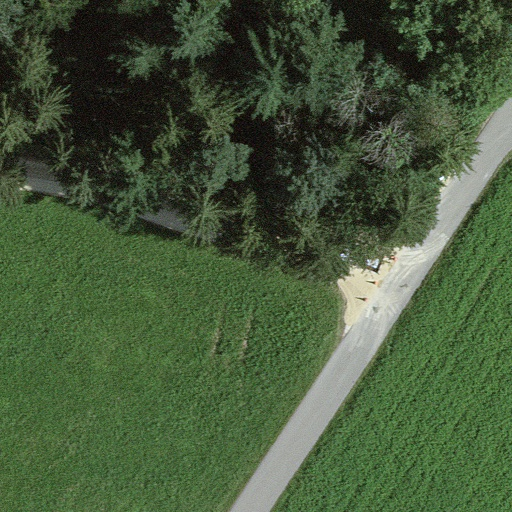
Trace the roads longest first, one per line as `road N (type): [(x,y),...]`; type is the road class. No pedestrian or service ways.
road 1 (unclassified): [(511,116),(249,511)]
road 2 (track): [(0,192),(51,197),(399,286)]
